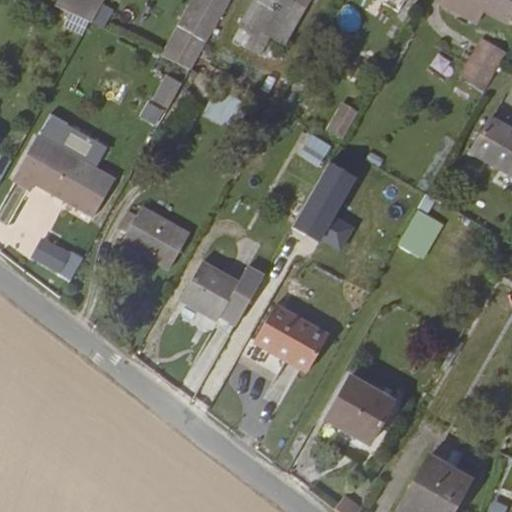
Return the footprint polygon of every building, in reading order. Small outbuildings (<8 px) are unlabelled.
[(91,21),(102,0),(54,0),(52,3),(91,21)] [(189,8),(178,27),(205,43),(230,0),(228,0),(211,0),(203,16),(189,8)] [(192,0),(189,8),(203,16),(211,0),(192,0)] [(251,0),(240,20),(242,21),(270,37),(285,45),(310,0),(251,0)] [(511,0),(444,0),(441,6),(475,24),(482,10),(507,23),(511,11),(511,0)] [(270,37),(242,21),(233,37),(261,52),(270,37)] [(482,93),(505,54),(481,40),(459,80),(482,93)] [(168,109),(182,84),(166,75),(152,100),(168,109)] [(238,130),(249,104),(217,89),(204,115),(238,130)] [(343,140),(359,111),(342,102),(326,131),(343,140)] [(158,125),(163,108),(146,103),(141,120),(158,125)] [(107,148),(49,116),(12,181),(30,190),(33,184),(92,217),(113,180),(95,169),(107,148)] [(511,132),(488,119),(469,153),(497,169),(491,178),(511,189),(511,132)] [(310,135),(298,158),(321,169),(332,146),(310,135)] [(383,225),(401,236),(416,210),(398,199),(383,225)] [(168,270),(189,233),(141,206),(135,216),(128,212),(120,227),(127,231),(120,243),(168,270)] [(44,241),(34,259),(60,275),(71,256),(44,241)] [(201,263),(180,299),(217,321),(238,283),(201,263)] [(327,337),(273,306),(253,341),(307,371),(327,337)] [(393,401),(350,376),(325,419),(369,444),(393,401)] [(428,456),(397,511),(399,511),(450,511),(469,480),(428,456)] [(344,496),(336,511),(337,511),(356,511),(360,505),(344,496)] [(490,511),(506,511),(509,507),(495,501),(490,511)]
